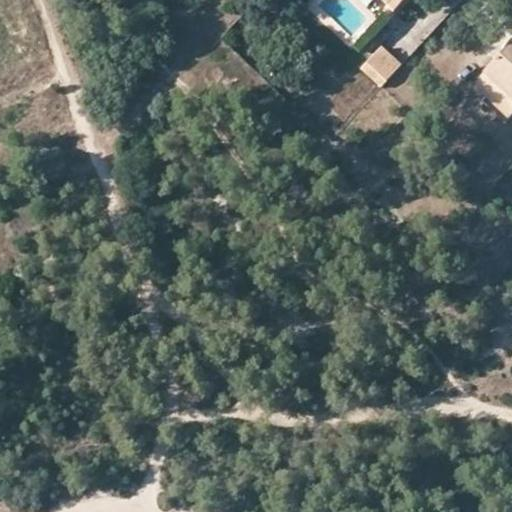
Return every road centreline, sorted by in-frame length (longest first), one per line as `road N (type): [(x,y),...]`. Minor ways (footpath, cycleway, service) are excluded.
road 1 (track): [(138,511),(170,399),(90,143),(23,0)]
road 2 (track): [(167,418),(226,412),(318,419),(427,407),(511,417)]
road 3 (track): [(129,276),(181,320),(246,399),(282,417)]
